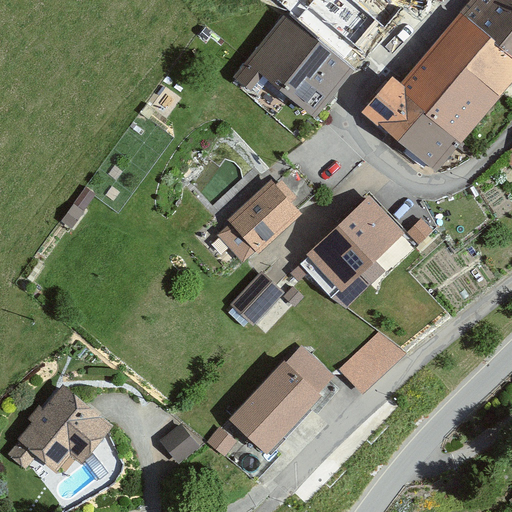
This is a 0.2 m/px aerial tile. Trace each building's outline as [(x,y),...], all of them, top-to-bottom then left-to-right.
[(276,0),(294,14),(250,69),(313,118),(404,0),(276,0)] [(511,0),(480,0),(404,87),(393,80),(366,112),(435,167),(511,76),(511,0)] [(256,249),(259,252),(301,214),(297,210),(316,193),(294,168),(273,187),(271,184),(231,220),(234,223),(221,235),(244,260),(256,249)] [(402,233),(370,199),(301,264),(332,296),(336,293),(348,305),(383,271),(373,261),(402,233)] [(417,242),(434,228),(423,215),(406,229),(417,242)] [(262,273),(233,303),(254,323),(283,293),(262,273)] [(339,365),(363,391),(406,352),(383,326),(339,365)] [(333,376),(299,348),(234,418),(267,451),(333,376)] [(81,460),(109,426),(65,390),(12,454),(27,465),(36,454),(56,470),(71,452),(81,460)] [(180,425),(162,440),(178,459),(196,445),(180,425)] [(228,451),(238,437),(222,425),(212,439),(228,451)]
